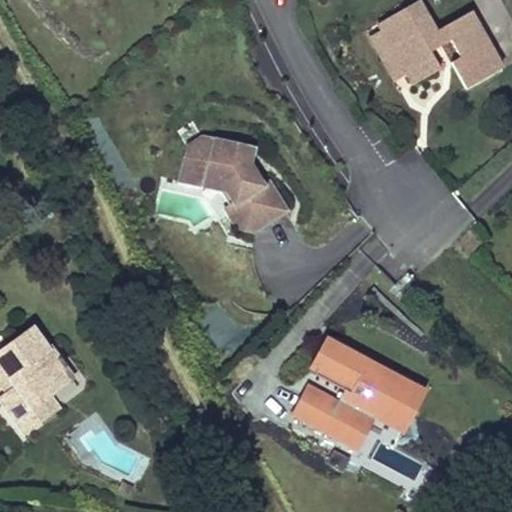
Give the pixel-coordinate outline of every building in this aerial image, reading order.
[(423,26),(415,12),(403,19),(410,32),(423,26)] [(428,63),(448,52),(458,68),(449,74),(464,100),(499,80),(468,23),(433,43),(423,26),(410,32),(403,19),(377,34),(381,42),(398,73),(401,71),(406,81),(404,82),(404,83),(411,95),(438,80),(428,63)] [(406,81),(401,71),(398,73),(381,42),(369,49),(392,90),(404,83),(404,82),(406,81)] [(261,197),(248,176),(242,175),(246,159),(200,148),(185,158),(181,175),(205,181),(202,192),(219,196),(232,215),(226,219),(223,221),(235,240),(250,244),(284,222),(266,194),(261,197)] [(248,176),(251,160),(246,159),(242,175),(248,176)] [(205,181),(181,175),(177,193),(215,202),(226,219),(232,215),(219,196),(202,192),(205,181)] [(0,341),(0,371),(5,368),(13,378),(3,385),(0,387),(0,400),(17,422),(32,411),(23,398),(58,372),(67,384),(82,373),(51,332),(42,339),(26,317),(10,329),(13,334),(1,343),(0,341)] [(335,357),(325,352),(318,364),(328,369),(335,357)] [(406,402),(373,385),(376,379),(335,357),(328,369),(318,364),(310,379),(314,381),(312,386),(342,402),(335,414),(332,420),(303,405),(292,426),(338,451),(347,434),(364,443),(372,427),(401,442),(406,434),(393,427),(406,402)] [(5,368),(0,371),(0,380),(3,385),(13,378),(5,368)] [(32,411),(67,384),(58,372),(23,398),(32,411)] [(406,434),(422,403),(376,379),(373,385),(406,402),(393,427),(406,434)] [(335,414),(306,399),(303,405),(332,420),(335,414)] [(364,443),(347,434),(338,451),(355,459),(364,443)] [(349,474),(331,464),(325,475),(343,485),(349,474)] [(115,478),(101,474),(98,485),(112,490),(115,478)]
